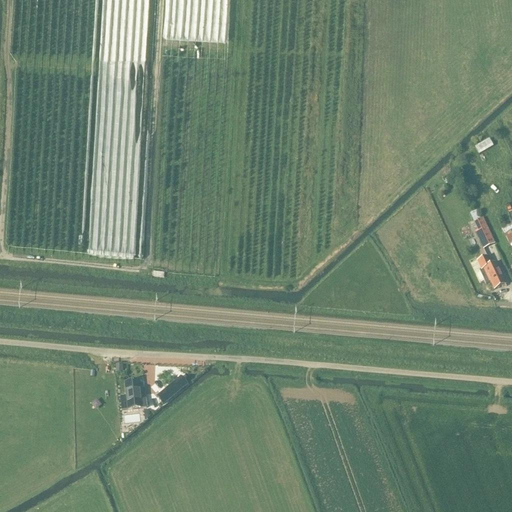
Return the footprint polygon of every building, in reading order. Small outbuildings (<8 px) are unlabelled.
[(484,133),(475,140),(478,145),(475,147),(479,155),(493,147),(489,139),(484,133)] [(483,218),(480,219),(476,210),(470,214),(477,231),(474,232),(483,249),(495,244),(483,218)] [(511,223),(501,229),(505,235),(511,250),(511,223)] [(477,261),(481,270),(484,269),(494,290),(506,284),(496,263),(491,265),(487,257),(477,261)] [(181,377),(156,398),(163,405),(187,385),(181,377)] [(139,382),(125,383),(128,411),(147,408),(145,395),(141,395),(139,382)]
